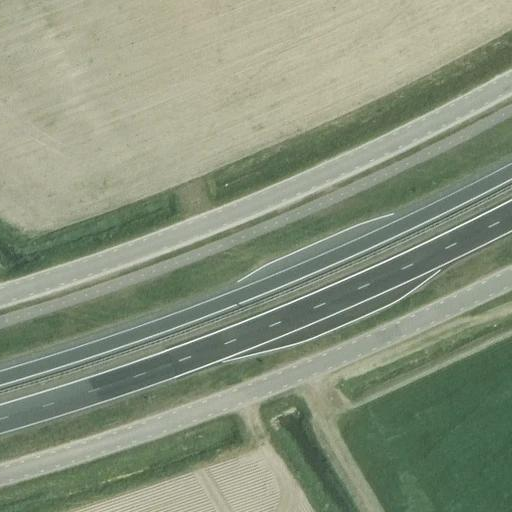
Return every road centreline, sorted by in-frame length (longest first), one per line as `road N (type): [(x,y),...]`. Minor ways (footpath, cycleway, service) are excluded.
road 1 (unclassified): [(0,296),(176,237),(339,169),(511,83)]
road 2 (trunk): [(511,172),(248,294),(0,379)]
road 3 (trunk): [(0,419),(266,328),(511,215)]
road 4 (unclassified): [(0,477),(261,388),(511,276)]
